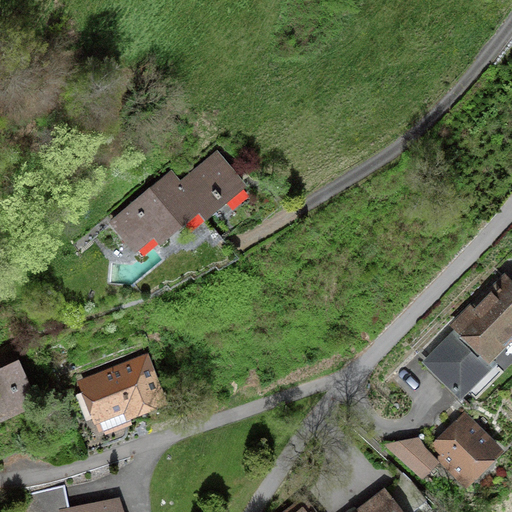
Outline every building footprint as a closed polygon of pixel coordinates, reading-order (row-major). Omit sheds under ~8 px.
[(252,192),(219,154),(182,185),(173,174),(112,227),(140,259),(158,244),(164,252),(204,218),(211,226),(252,192)] [(511,347),(511,274),(421,356),(459,396),(511,347)] [(149,357),(80,382),(96,425),(128,414),(131,423),(168,410),(149,357)] [(0,424),(39,408),(21,367),(0,375),(0,424)] [(506,451),(462,410),(428,446),(473,486),(506,451)] [(421,438),(387,444),(425,480),(443,464),(421,438)] [(63,486),(28,494),(20,511),(124,511),(122,500),(68,511),(63,486)] [(299,511),(405,511),(389,489),(358,511),(309,511),(306,507),(299,511)]
